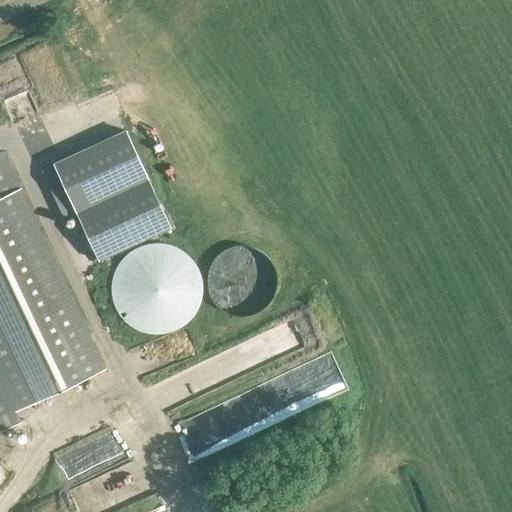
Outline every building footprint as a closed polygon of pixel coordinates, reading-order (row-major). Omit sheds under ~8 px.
[(170,227),(125,131),(53,164),(97,261),(170,227)] [(0,431),(19,423),(14,411),(105,369),(3,151),(0,152),(0,431)] [(112,277),(110,289),(112,301),(116,312),(124,322),(133,329),(144,334),(156,335),(168,334),(179,329),(188,322),(196,312),(200,301),(202,289),(200,277),(196,266),(188,257),(179,250),(168,245),(156,244),(144,245),(133,250),(124,257),(116,266),(112,277)] [(233,356),(237,364),(256,354),(252,346),(233,356)] [(208,379),(231,374),(228,363),(205,368),(208,379)] [(79,511),(91,511),(136,499),(126,463),(58,482),(66,511),(78,508),(79,511)]
